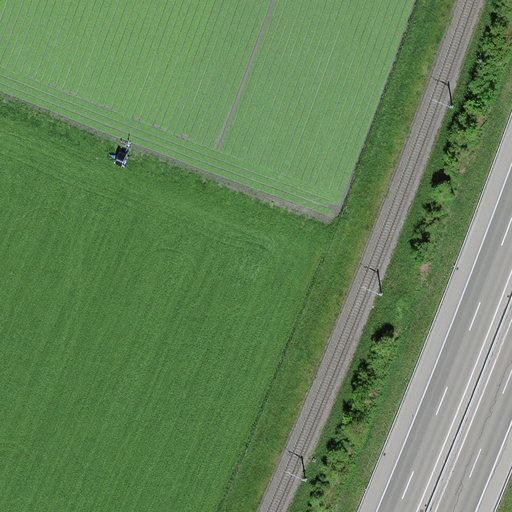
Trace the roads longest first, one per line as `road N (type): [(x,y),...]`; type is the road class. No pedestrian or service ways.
road 1 (motorway): [(511,206),(392,511)]
road 2 (motorway): [(462,511),(511,390)]
